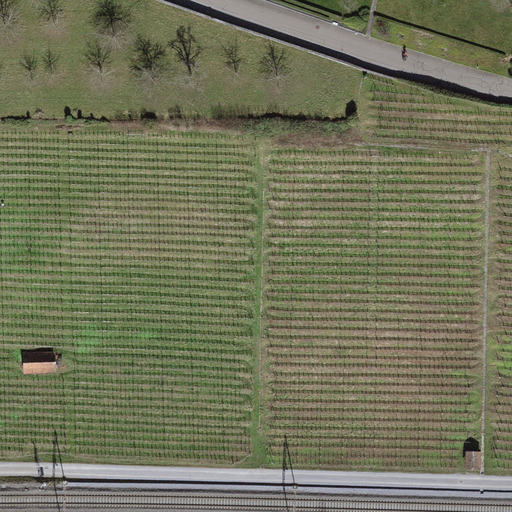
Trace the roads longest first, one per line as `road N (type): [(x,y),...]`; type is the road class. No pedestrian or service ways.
road 1 (track): [(0,467),(511,485)]
road 2 (residential): [(206,0),(511,93)]
